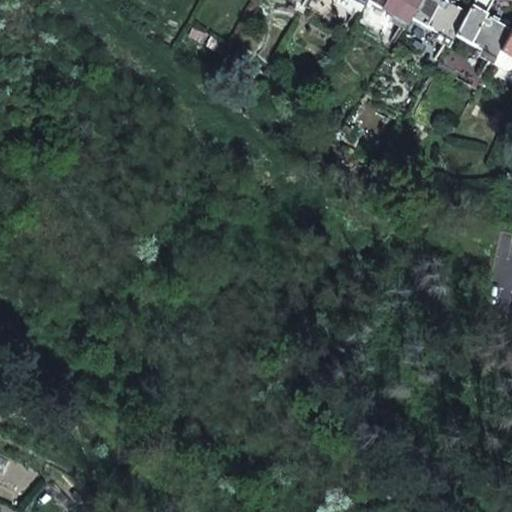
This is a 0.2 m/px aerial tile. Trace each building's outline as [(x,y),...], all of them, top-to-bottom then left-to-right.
[(364,0),(364,1),(406,23),(409,17),(419,0),(364,0)] [(441,0),(419,0),(409,17),(449,41),(452,35),(465,13),(441,0)] [(490,0),(476,0),(474,4),(489,13),(495,3),(490,0)] [(465,13),(452,35),(495,58),(499,51),(510,31),(469,8),(465,13)] [(511,28),(510,31),(499,51),(511,58),(511,28)]
